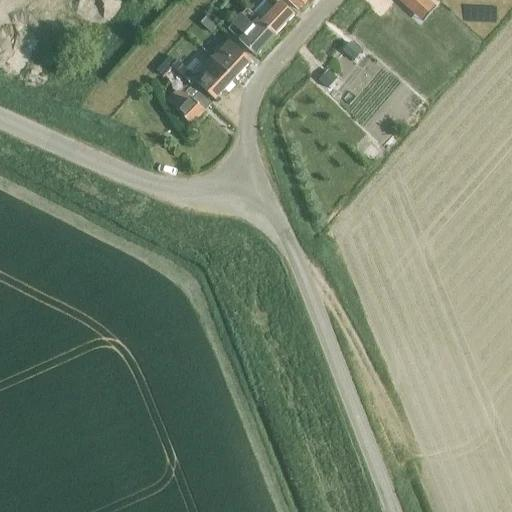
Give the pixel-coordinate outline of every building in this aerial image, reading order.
[(304,0),(283,0),(295,11),(304,0)] [(418,0),(389,0),(408,15),(418,24),(430,10),(420,1),(418,0)] [(470,0),(470,7),(497,8),(497,0),(470,0)] [(252,19),(272,37),(290,17),(277,5),(270,13),(263,7),(252,19)] [(272,37),(252,19),(244,11),(240,14),(239,13),(229,23),(230,24),(225,31),(253,57),(272,37)] [(207,15),(200,23),(211,33),(218,26),(207,15)] [(209,60),(210,61),(231,82),(248,64),(225,43),(209,60)] [(349,43),(342,51),(353,60),(360,52),(349,43)] [(212,103),(231,82),(210,61),(201,70),(198,67),(193,71),(196,74),(193,77),(185,69),(180,75),(189,84),(187,87),(190,90),(190,89),(194,86),(212,103)] [(164,79),(172,70),(164,63),(156,72),(164,79)] [(326,71),(317,80),(326,88),(335,79),(326,71)] [(207,106),(190,89),(190,90),(187,87),(185,88),(184,87),(181,90),(179,88),(176,91),(163,103),(187,127),(207,106)] [(372,147),(363,156),(369,162),(378,153),(372,147)]
